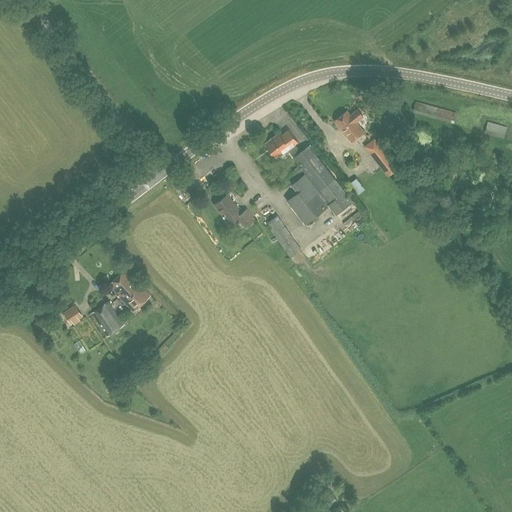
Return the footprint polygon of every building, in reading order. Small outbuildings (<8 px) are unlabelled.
[(326,98),(320,103),(327,114),(334,109),(326,98)] [(413,111),(454,122),(457,113),(416,101),(413,111)] [(334,120),(351,141),(364,131),(356,121),(363,116),(357,109),(351,114),(348,110),(334,120)] [(485,131),(504,137),(507,127),(488,122),(485,131)] [(287,200),(305,223),(316,214),(328,205),(335,214),(353,200),(334,178),(309,145),(300,151),(294,144),(298,141),(289,129),(281,135),(278,132),(265,142),(277,157),(288,148),(294,156),(300,165),(294,169),(298,174),(304,170),(306,172),(292,183),(298,191),(287,200)] [(382,167),(388,175),(397,167),(391,160),(379,144),(369,151),(382,167)] [(237,216),(245,226),(254,219),(247,209),(241,213),(227,194),(214,204),(229,223),(237,216)] [(419,219),(429,220),(430,209),(420,208),(419,219)] [(266,223),(289,257),(301,250),(277,215),(266,223)] [(270,245),(265,237),(229,260),(235,268),(270,245)] [(109,284),(134,311),(151,295),(125,268),(109,284)] [(92,313),(107,336),(124,325),(108,302),(92,313)] [(79,319),(83,317),(75,305),(65,313),(74,326),(80,321),(79,319)] [(82,340),(77,343),(82,351),(87,348),(82,340)] [(320,499),(328,509),(338,500),(330,490),(320,499)]
